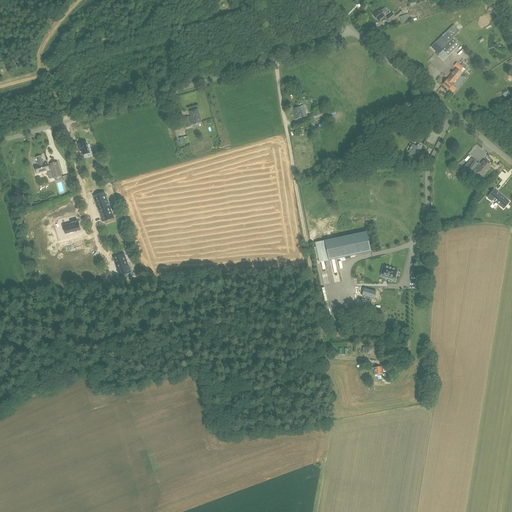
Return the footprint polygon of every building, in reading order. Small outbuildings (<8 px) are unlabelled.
[(377,22),(386,15),(384,13),(387,11),(383,5),(378,8),(379,10),(372,15),(377,22)] [(402,23),(411,20),(408,14),(399,17),(402,23)] [(459,46),(446,32),(430,46),(443,60),(459,46)] [(465,48),(461,44),(455,51),(459,54),(465,48)] [(461,74),(456,69),(443,85),(449,90),(454,84),(453,83),(461,74)] [(301,107),(292,109),(295,120),(304,117),(301,107)] [(197,109),(189,112),(191,116),(188,117),(183,118),(186,128),(191,126),(191,125),(193,124),(193,125),(201,122),(197,109)] [(328,109),(308,116),(311,121),(330,115),(328,109)] [(422,144),(421,146),(420,148),(421,149),(420,152),(426,155),(427,153),(429,154),(430,152),(428,151),(431,146),(430,146),(432,143),(427,140),(424,145),(422,144)] [(79,144),(77,144),(80,152),(81,151),(83,155),(90,153),(87,141),(79,144)] [(51,170),(53,179),(61,177),(56,162),(49,164),(50,166),(47,166),(46,163),(44,164),(41,156),(34,158),(37,166),(34,167),(36,174),(51,170)] [(464,167),(471,173),(475,168),(476,169),(479,166),(477,165),(478,164),(471,158),(464,167)] [(490,167),(483,161),(479,166),(476,169),(483,175),(490,167)] [(494,189),(487,197),(492,201),(493,200),(503,208),(509,201),(494,189)] [(101,193),(93,196),(96,204),(107,199),(105,195),(103,196),(101,193)] [(477,201),(480,204),(485,198),(482,195),(477,201)] [(107,199),(96,204),(98,211),(107,208),(106,205),(109,204),(107,199)] [(107,208),(98,211),(102,222),(109,220),(108,216),(113,215),(110,207),(107,208)] [(37,215),(30,218),(31,221),(28,222),(29,225),(40,220),(37,215)] [(71,223),(64,225),(65,231),(68,230),(69,233),(80,230),(78,221),(77,222),(76,218),(70,220),(71,223)] [(319,223),(314,225),(317,232),(322,230),(319,223)] [(370,251),(366,232),(315,242),(316,247),(319,262),(370,251)] [(73,259),(76,269),(94,264),(91,255),(73,259)] [(119,255),(113,257),(117,268),(128,264),(125,256),(120,258),(119,255)] [(40,265),(42,276),(46,275),(44,267),(48,267),(48,263),(40,265)] [(128,264),(117,268),(120,276),(128,273),(127,270),(130,269),(128,264)] [(383,266),(381,274),(381,276),(394,280),(394,278),(395,278),(397,270),(383,266)] [(344,285),(340,273),(335,274),(338,286),(344,285)] [(375,292),(364,288),(362,296),(373,299),(375,292)] [(381,367),(373,368),(375,375),(383,374),(381,367)]
